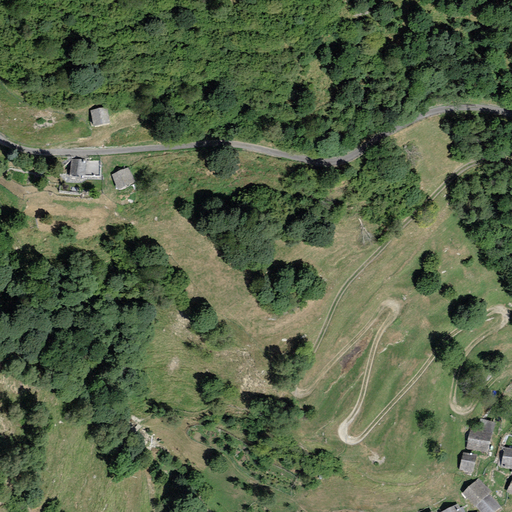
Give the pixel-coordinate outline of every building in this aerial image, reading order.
[(106,108),(91,111),(94,126),(109,122),(106,108)] [(101,161),(71,160),(71,176),(100,177),(101,161)] [(128,168),(112,175),(118,189),(134,182),(128,168)] [(478,431),(491,434),(494,423),(480,420),(478,431)] [(478,431),(471,429),(467,448),(488,452),(491,434),(478,431)] [(511,449),(504,448),(501,467),(511,468),(511,449)] [(476,455),(463,453),(460,470),(473,472),(476,455)] [(491,492),(479,479),(463,493),(475,506),(488,494),(491,492)] [(494,511),(500,507),(488,494),(475,506),(480,511),(494,511)]
